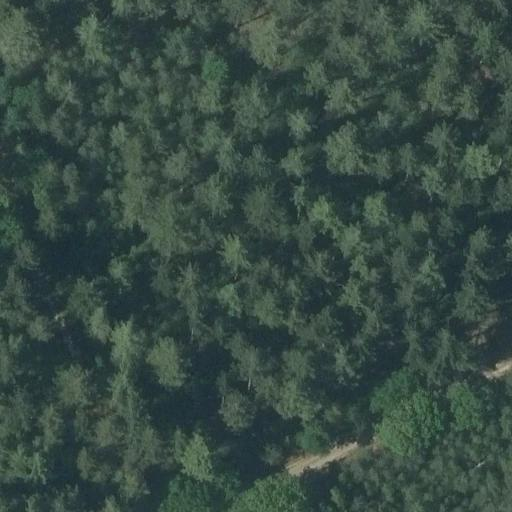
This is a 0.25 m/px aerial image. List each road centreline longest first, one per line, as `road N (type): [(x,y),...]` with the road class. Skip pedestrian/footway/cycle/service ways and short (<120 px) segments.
road 1 (track): [(511,340),(181,511)]
road 2 (track): [(141,511),(0,187)]
